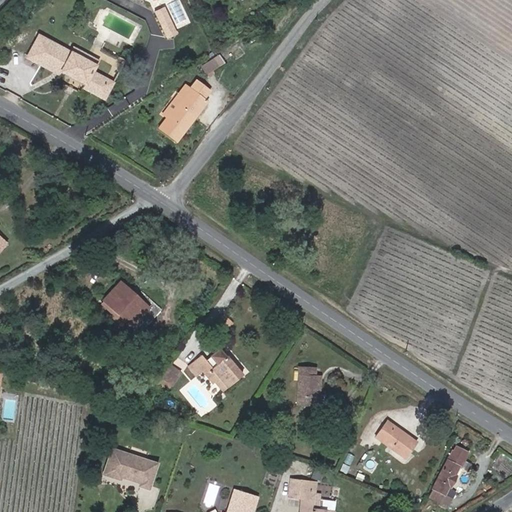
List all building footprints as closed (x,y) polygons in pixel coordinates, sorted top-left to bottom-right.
[(155,10),(165,34),(176,29),(166,5),(155,10)] [(265,32),(261,26),(245,36),(249,42),(265,32)] [(104,98),(112,83),(91,71),(95,65),(82,59),(79,63),(68,57),(70,52),(38,35),(27,57),(58,74),(60,71),(85,84),(84,88),(104,98)] [(82,59),(70,52),(68,57),(79,63),(82,59)] [(212,71),(223,64),(217,55),(201,66),(207,76),(213,72),(212,71)] [(204,99),(210,91),(195,80),(189,88),(204,99)] [(175,142),(206,101),(204,99),(189,88),(185,85),(162,115),(166,118),(158,129),(175,142)] [(145,311),(131,298),(134,295),(120,282),(111,291),(116,295),(108,304),(117,313),(115,316),(113,318),(127,330),(145,311)] [(108,304),(116,295),(111,291),(100,303),(115,316),(117,313),(108,304)] [(148,308),(134,295),(131,298),(145,311),(148,308)] [(225,320),(216,332),(227,339),(235,327),(225,320)] [(221,391),(242,374),(227,357),(226,357),(219,348),(209,357),(216,365),(212,369),(201,355),(193,361),(202,372),(212,384),(214,382),(221,391)] [(202,372),(193,361),(187,366),(196,377),(202,372)] [(172,384),(180,372),(169,365),(161,377),(167,381),(172,384)] [(319,406),(320,375),(315,375),(315,367),(299,366),(297,405),(319,406)] [(163,389),(167,381),(161,377),(156,384),(163,389)] [(404,459),(416,442),(395,426),(393,428),(385,422),(374,437),(404,459)] [(450,488),(456,475),(454,475),(459,466),(460,467),(467,453),(453,446),(431,489),(432,489),(427,497),(439,503),(443,495),(444,495),(448,487),(450,488)] [(156,464),(111,450),(105,468),(114,471),(113,475),(120,477),(140,483),(149,486),(156,464)] [(114,471),(105,468),(103,475),(119,480),(120,477),(113,475),(114,471)] [(320,480),(322,473),(314,470),(311,477),(320,480)] [(301,497),(298,511),(332,511),(334,501),(317,499),(308,498),(310,482),(290,479),(288,496),(301,497)] [(315,482),(310,482),(308,498),(317,499),(317,494),(313,494),(315,482)] [(251,511),(257,497),(233,490),(226,511),(251,511)]
